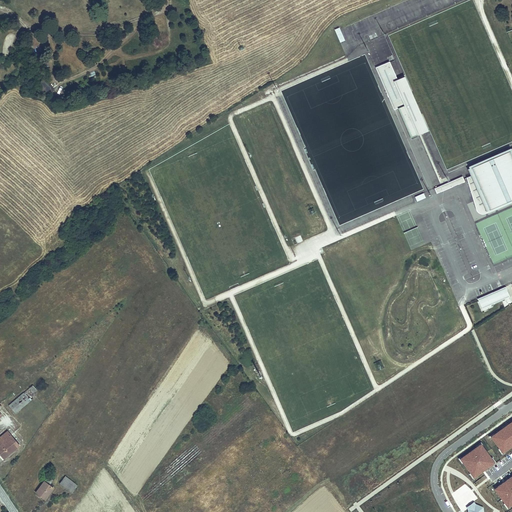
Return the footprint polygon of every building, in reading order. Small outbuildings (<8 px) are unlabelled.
[(483,0),(483,4),(479,3),(478,9),(483,10),(483,6),(486,6),(487,4),(493,5),(494,0),(483,0)] [(339,28),(334,30),(339,43),(344,41),(339,28)] [(390,61),(376,67),(394,110),(398,108),(399,107),(409,130),(414,128),(418,127),(398,80),(390,61)] [(426,130),(403,78),(398,80),(418,127),(420,132),(426,130)] [(54,90),(46,80),(39,85),(47,96),(54,90)] [(409,130),(399,107),(398,108),(410,137),(417,134),(414,128),(409,130)] [(511,149),(467,169),(471,176),(467,178),(476,210),(477,211),(479,213),(481,214),(485,213),(511,201),(511,149)] [(462,176),(434,188),(437,193),(464,181),(462,176)] [(416,202),(425,198),(423,193),(414,197),(416,202)] [(505,287),(497,290),(501,300),(510,296),(505,287)] [(501,300),(497,290),(493,292),(497,302),(501,300)] [(497,302),(493,292),(477,299),(482,310),(491,306),(491,305),(497,302)] [(30,401),(24,393),(9,405),(15,413),(30,401)] [(0,452),(4,457),(19,445),(7,431),(0,437),(0,452)] [(53,480),(48,476),(44,481),(49,485),(53,480)] [(72,492),(77,485),(65,476),(60,483),(72,492)] [(53,488),(49,485),(44,481),(36,492),(45,499),(53,488)]
